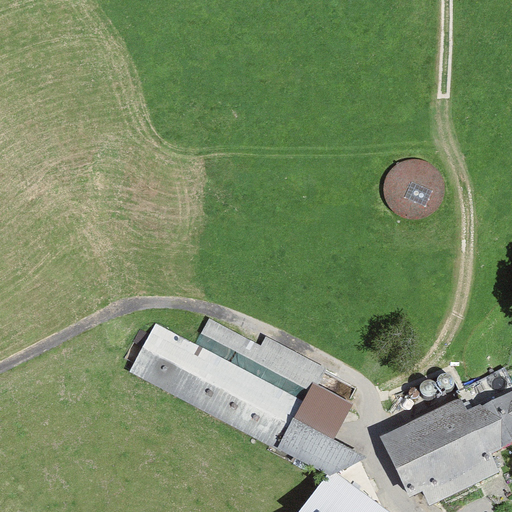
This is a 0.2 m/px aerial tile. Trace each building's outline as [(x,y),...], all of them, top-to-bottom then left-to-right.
[(259,350),(207,322),(202,332),(309,389),(319,370),(264,341),(259,350)] [(205,355),(192,349),(151,327),(128,371),(276,450),(290,425),(300,406),(205,355)] [(493,371),(458,389),(467,408),(463,410),(484,454),(511,440),(511,389),(501,367),(493,371)] [(463,410),(384,448),(407,496),(421,489),(428,502),(492,470),(484,454),(463,410)] [(327,477),(330,476),(330,475),(357,461),(355,458),(349,455),(290,425),(276,450),(327,477)] [(330,476),(347,511),(373,511),(380,509),(357,461),(330,475),(330,476)]
